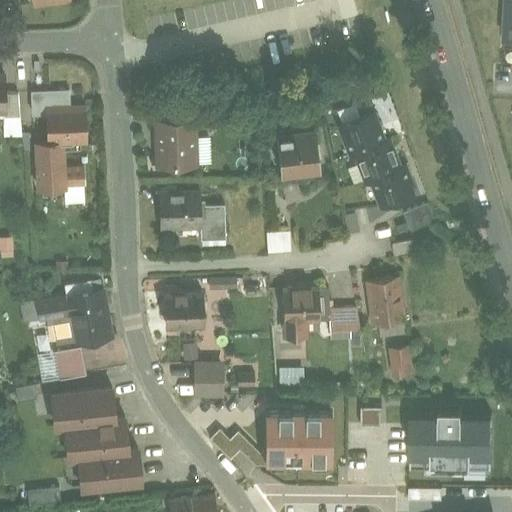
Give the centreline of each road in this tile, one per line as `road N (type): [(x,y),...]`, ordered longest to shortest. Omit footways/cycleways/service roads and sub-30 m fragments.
road 1 (residential): [(248,511),(182,428),(150,373),(127,308),(108,41)]
road 2 (tertiary): [(511,250),(440,0)]
